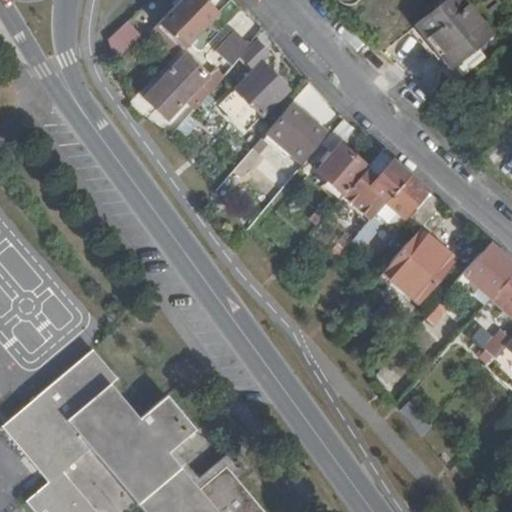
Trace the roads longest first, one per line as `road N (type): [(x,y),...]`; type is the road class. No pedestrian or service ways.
road 1 (secondary): [(77,104),(372,511)]
road 2 (residential): [(511,231),(367,98),(278,0)]
road 3 (secondary): [(0,1),(41,68),(77,104)]
